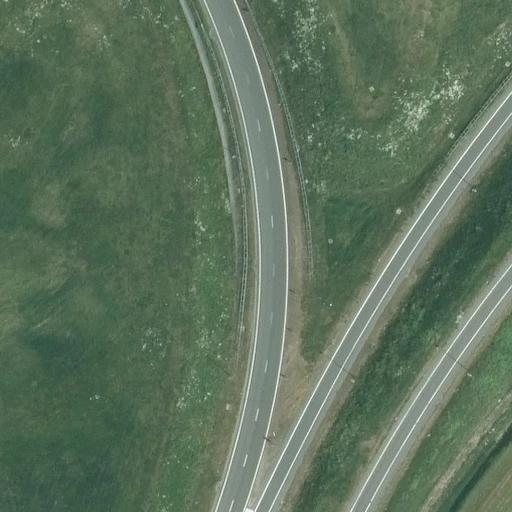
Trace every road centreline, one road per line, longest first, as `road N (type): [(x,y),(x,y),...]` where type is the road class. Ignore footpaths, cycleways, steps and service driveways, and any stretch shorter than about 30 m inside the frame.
road 1 (trunk): [(229,511),(265,371),(273,272),(258,127),(216,0)]
road 2 (trunk): [(261,511),(363,316),(511,102)]
road 3 (trunk): [(359,511),(417,408),(511,277)]
